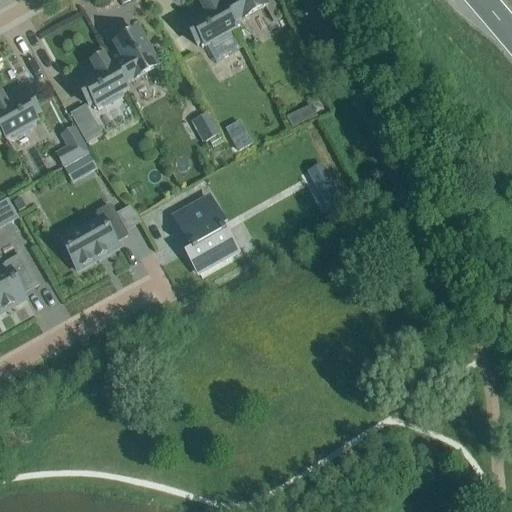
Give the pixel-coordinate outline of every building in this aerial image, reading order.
[(210,0),(180,17),(197,47),(202,44),(205,49),(208,47),(216,62),(244,47),(235,32),(232,27),(217,0),(210,0)] [(217,0),(232,27),(243,21),(266,8),(263,1),(264,0),(217,0)] [(145,45),(139,33),(115,46),(118,53),(108,58),(124,87),(134,81),(135,82),(158,68),(154,62),(156,61),(147,44),(145,45)] [(124,87),(108,58),(107,57),(72,77),(89,107),(94,104),(97,109),(104,106),(105,107),(121,98),(120,96),(127,93),(124,87)] [(39,117),(22,87),(0,99),(0,129),(4,136),(7,142),(14,138),(14,140),(31,130),(30,129),(37,125),(34,120),(39,117)] [(102,136),(85,107),(70,115),(86,145),(102,136)] [(304,124),(298,113),(287,118),(292,130),(304,124)] [(192,124),(203,144),(221,134),(209,114),(192,124)] [(253,146),(240,123),(226,131),(238,154),(253,146)] [(87,154),(74,129),(61,136),(68,148),(56,155),(63,167),(87,154)] [(220,136),(209,142),(213,148),(223,143),(220,136)] [(87,154),(63,167),(72,183),(96,170),(87,154)] [(336,188),(313,200),(322,215),(344,203),(336,188)] [(195,220),(180,229),(186,240),(188,244),(189,244),(192,250),(186,254),(198,274),(236,252),(221,226),(223,225),(220,219),(209,199),(189,210),(195,220)] [(115,244),(127,237),(110,207),(82,223),(86,231),(62,244),(78,273),(99,261),(99,262),(108,257),(108,256),(118,250),(115,244)] [(38,287),(21,257),(0,268),(0,316),(6,313),(15,308),(26,302),(22,296),(38,287)]
